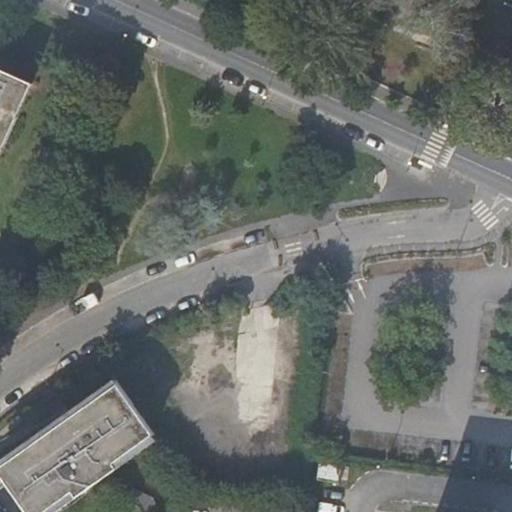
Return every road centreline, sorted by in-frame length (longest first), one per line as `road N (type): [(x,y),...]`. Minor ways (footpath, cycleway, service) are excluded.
road 1 (residential): [(0,382),(93,315),(282,253),(365,233),(467,224),(511,183)]
road 2 (tertiary): [(108,0),(511,180)]
